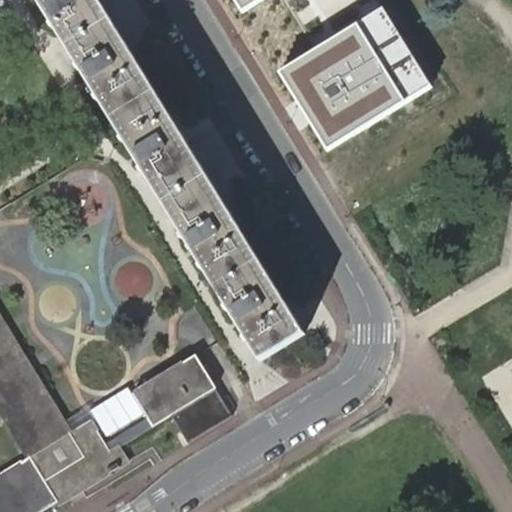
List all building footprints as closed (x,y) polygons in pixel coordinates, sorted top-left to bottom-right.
[(101,0),(40,0),(264,360),(309,331),(101,0)] [(232,0),(242,16),(269,0),(232,0)] [(389,7),(282,70),(330,151),(437,89),(389,7)] [(154,427),(147,418),(106,443),(92,420),(70,433),(59,415),(56,409),(50,400),(33,372),(27,363),(10,333),(4,325),(0,317),(0,407),(5,415),(24,445),(29,454),(31,457),(11,469),(0,475),(0,511),(42,511),(59,502),(56,497),(102,470),(106,476),(129,462),(120,447),(154,427)] [(133,394),(147,418),(154,427),(190,404),(207,395),(211,392),(216,388),(197,356),(196,355),(170,371),(133,394)] [(188,443),(233,416),(216,388),(211,392),(207,395),(190,404),(172,416),(188,443)] [(56,497),(59,502),(60,505),(106,476),(102,470),(56,497)]
